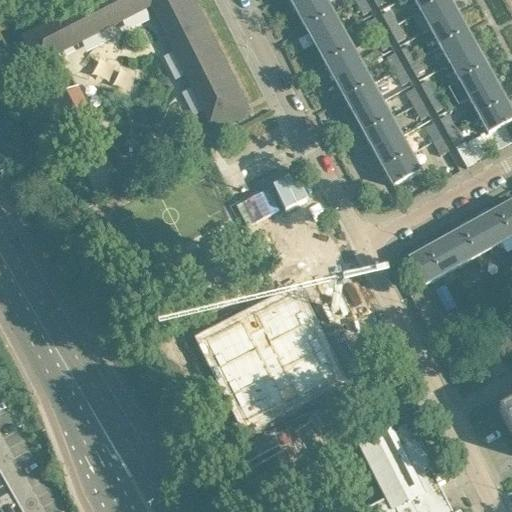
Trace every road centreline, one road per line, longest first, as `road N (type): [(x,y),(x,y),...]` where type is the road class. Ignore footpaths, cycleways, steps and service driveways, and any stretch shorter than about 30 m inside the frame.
road 1 (secondary): [(173,511),(0,221)]
road 2 (residential): [(361,246),(496,511)]
road 3 (residential): [(236,0),(361,246)]
road 4 (secondary): [(0,286),(126,511)]
road 5 (unknown): [(206,435),(406,334)]
road 6 (residential): [(511,162),(361,246)]
